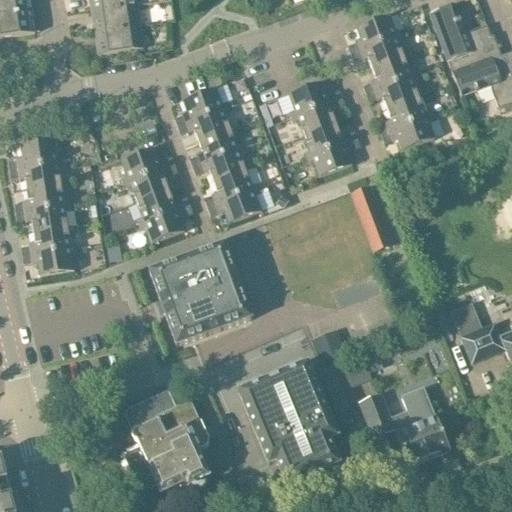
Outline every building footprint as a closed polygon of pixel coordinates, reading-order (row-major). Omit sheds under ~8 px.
[(0,0),(0,19),(31,15),(29,0),(0,0)] [(136,8),(134,0),(89,0),(91,14),(136,8)] [(478,66),(474,54),(490,49),(492,44),(485,28),(464,36),(453,7),(429,16),(451,77),(479,66),(478,66)] [(139,29),(136,8),(91,14),(95,36),(139,29)] [(0,41),(35,37),(31,15),(0,19),(0,41)] [(401,37),(399,33),(393,35),(387,18),(356,30),(361,43),(347,48),(349,56),(401,37)] [(142,51),(139,29),(95,36),(98,58),(142,51)] [(403,60),(397,45),(403,43),(401,37),(349,56),(352,64),(367,59),(371,71),(403,60)] [(511,74),(507,77),(501,61),(497,59),(478,66),(479,66),(451,77),(460,100),(489,89),(497,111),(511,105),(511,74)] [(364,97),(415,78),(414,73),(408,75),(403,60),(371,71),(376,84),(362,89),(364,97)] [(417,101),(411,85),(417,83),(415,78),(364,97),(367,105),(381,99),(386,112),(417,101)] [(341,102),(338,95),(325,100),(320,86),(288,98),(294,114),(288,116),(290,122),(341,102)] [(227,110),(225,105),(220,107),(214,91),(182,103),(187,116),(173,121),(176,129),(227,110)] [(430,119),(428,114),(423,116),(417,101),(386,112),(391,125),(377,130),(380,138),(430,119)] [(335,128),(331,115),(344,110),(341,102),(290,122),(292,126),(297,124),(303,140),(335,128)] [(229,132),(223,117),(229,115),(227,110),(176,129),(179,137),(192,132),(197,144),(229,132)] [(432,124),(430,119),(380,138),(383,146),(396,140),(401,153),(432,141),(426,126),(432,124)] [(356,143),(353,135),(340,140),(335,128),(303,140),(308,154),(303,156),(306,162),(356,143)] [(242,151),(240,146),(235,148),(229,132),(197,144),(202,157),(188,162),(191,170),(242,151)] [(359,151),(356,143),(306,162),(307,166),(312,165),(318,181),(350,169),(345,156),(359,151)] [(63,166),(62,161),(57,161),(55,145),(20,151),(22,166),(18,167),(17,165),(8,166),(9,175),(63,166)] [(244,173),(239,158),(244,156),(242,151),(191,170),(194,177),(208,172),(212,185),(244,173)] [(174,168),(171,160),(158,165),(153,152),(121,164),(127,180),(121,182),(123,186),(174,168)] [(61,188),(59,172),(64,172),(63,166),(9,175),(11,183),(20,182),(20,180),(24,179),(27,194),(61,188)] [(168,192),(163,180),(176,175),(174,168),(123,186),(125,191),(130,189),(136,204),(168,192)] [(256,191),(254,186),(250,187),(244,173),(212,185),(217,197),(203,202),(206,210),(256,191)] [(69,209),(68,204),(64,205),(61,188),(27,194),(29,209),(24,209),(24,208),(15,209),(16,217),(69,209)] [(258,196),(256,191),(206,210),(209,218),(223,213),(227,226),(259,214),(253,197),(258,196)] [(188,208),(185,200),(173,205),(168,192),(136,204),(142,220),(136,222),(138,226),(188,208)] [(390,250),(369,193),(352,199),(373,256),(390,250)] [(191,216),(188,208),(138,226),(140,231),(145,229),(151,245),(184,233),(179,220),(191,216)] [(65,215),(70,214),(69,209),(16,217),(17,226),(26,224),(26,223),(31,222),(33,237),(68,231),(65,215)] [(76,252),(75,246),(70,247),(68,231),(33,237),(35,251),(30,252),(30,251),(21,252),(22,260),(76,252)] [(117,248),(104,250),(107,266),(119,264),(117,248)] [(162,313),(176,351),(251,323),(224,248),(148,275),(162,313)] [(76,257),(76,252),(22,260),(23,268),(33,267),(32,265),(37,265),(39,280),(74,275),(72,258),(76,257)] [(470,308),(449,317),(460,343),(471,369),(505,355),(511,372),(511,336),(499,342),(494,329),(482,334),(470,308)] [(335,336),(311,345),(320,368),(343,359),(335,336)] [(237,395),(268,468),(274,465),(284,488),(339,465),(329,442),(336,439),(305,366),(237,395)] [(401,401),(407,415),(389,422),(380,398),(359,407),(372,442),(394,433),(409,471),(449,455),(423,393),(401,401)] [(200,424),(198,425),(189,406),(175,412),(167,396),(127,415),(125,420),(129,430),(132,428),(135,435),(134,436),(133,437),(132,437),(132,438),(131,439),(131,440),(131,441),(131,442),(131,443),(132,444),(133,445),(135,446),(136,446),(137,447),(139,452),(127,458),(125,463),(134,483),(139,485),(152,479),(160,497),(185,486),(187,490),(186,490),(187,491),(188,491),(187,490),(190,489),(192,492),(191,492),(196,494),(196,493),(203,490),(205,486),(203,483),(207,481),(195,455),(204,451),(205,450),(206,449),(207,448),(207,447),(208,446),(208,444),(208,443),(207,442),(207,440),(200,425),(200,424)] [(12,511),(1,465),(0,465),(0,511),(12,511)]
